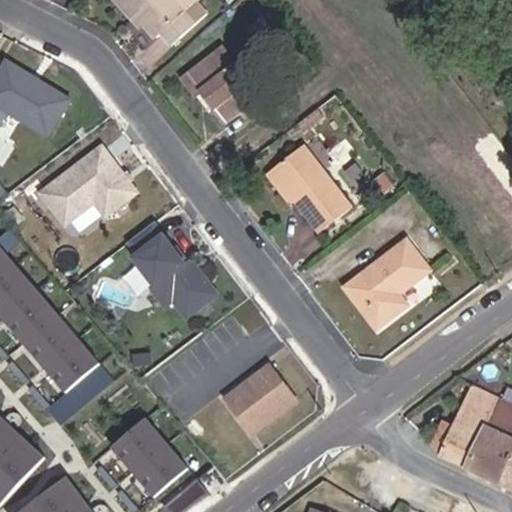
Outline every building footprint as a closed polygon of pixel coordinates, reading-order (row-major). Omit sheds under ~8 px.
[(138,21),(145,28),(157,41),(162,37),(172,48),(192,30),(182,19),(185,15),(171,0),(114,0),(113,1),(134,25),(138,21)] [(141,32),(145,28),(138,21),(134,25),(141,32)] [(230,75),(237,70),(224,53),(217,58),(230,75)] [(0,107),(50,136),(74,96),(4,56),(0,62),(0,107)] [(276,75),(287,66),(279,57),(269,66),(276,75)] [(204,97),(215,112),(226,125),(258,98),(237,70),(230,75),(217,58),(184,84),(198,102),(204,97)] [(209,116),(215,112),(204,97),(198,102),(209,116)] [(103,141),(39,189),(76,237),(140,189),(103,141)] [(296,202),(294,203),(320,236),(352,210),(305,149),(273,174),(296,202)] [(290,205),(294,203),(296,202),(273,174),(268,178),(290,205)] [(123,252),(183,323),(218,293),(158,223),(123,252)] [(0,243),(0,318),(62,389),(99,357),(0,243)] [(405,246),(346,292),(377,331),(407,308),(399,298),(427,275),(405,246)] [(222,393),(249,436),(301,403),(274,360),(222,393)] [(470,469),(500,400),(476,388),(457,430),(453,428),(446,445),(437,442),(435,448),(442,455),(470,469)] [(501,484),(511,459),(511,406),(500,400),(470,469),(501,484)] [(144,413),(107,445),(151,497),(188,465),(144,413)] [(0,505),(46,455),(0,414),(0,505)] [(446,445),(453,428),(445,424),(437,442),(446,445)] [(511,459),(501,484),(511,488),(511,459)] [(94,511),(63,470),(6,511),(94,511)]
